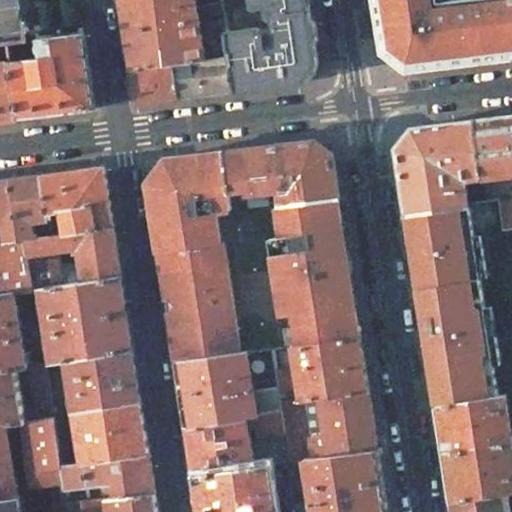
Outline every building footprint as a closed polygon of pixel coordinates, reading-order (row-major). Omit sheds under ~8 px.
[(121,0),(132,68),(205,59),(199,19),(213,16),(210,0),(121,0)] [(230,0),(222,0),(228,31),(228,33),(236,32),(230,0)] [(255,0),(256,5),(258,7),(269,6),(270,16),(272,18),(275,17),(275,16),(311,10),(309,0),(255,0)] [(408,70),(504,59),(511,57),(511,0),(454,0),(440,2),(439,0),(375,0),(376,1),(384,52),(408,70)] [(271,32),(263,33),(262,29),(261,28),(236,32),(228,33),(232,55),(237,91),(304,83),(319,63),(311,10),(275,16),(275,17),(277,26),(277,31),(271,32)] [(40,58),(13,62),(13,65),(21,118),(98,104),(85,34),(38,40),(40,58)] [(3,44),(6,66),(13,65),(13,62),(11,49),(10,44),(3,44)] [(138,103),(237,91),(232,55),(217,58),(216,58),(205,59),(132,68),(138,103)] [(0,66),(0,120),(21,118),(13,65),(6,66),(0,66)] [(511,115),(477,120),(484,177),(511,173),(511,115)] [(414,128),(399,148),(406,215),(470,205),(467,179),(484,177),(477,120),(444,124),(414,128)] [(313,141),(222,152),(228,191),(244,189),(244,192),(247,193),(276,189),(279,205),(294,203),(343,196),(333,156),(313,141)] [(229,273),(225,242),(222,242),(217,211),(231,210),(228,191),(222,152),(168,158),(150,182),(165,283),(172,283),(175,298),(170,301),(169,305),(172,310),(176,312),(179,327),(172,328),(177,361),(242,351),(237,318),(229,319),(227,305),(231,304),(227,274),(229,273)] [(105,169),(44,175),(49,212),(62,210),(64,224),(50,226),(52,235),(119,227),(105,169)] [(13,179),(22,240),(27,240),(52,235),(50,226),(49,212),(44,175),(13,179)] [(13,179),(0,180),(0,225),(0,226),(2,230),(3,230),(6,231),(7,236),(2,237),(3,243),(22,240),(13,179)] [(298,327),(300,344),(361,336),(356,304),(349,305),(347,290),(353,289),(346,243),(339,244),(337,230),(344,229),(343,196),(294,203),(279,205),(280,236),(272,237),(276,269),(284,268),(286,282),(279,284),(280,295),(283,314),(296,312),(298,327)] [(470,205),(406,215),(438,405),(499,395),(495,365),(501,364),(492,306),(486,307),(481,279),(488,278),(481,236),(475,237),(470,205)] [(52,235),(27,240),(37,289),(44,288),(65,284),(60,249),(76,247),(78,261),(84,260),(86,281),(123,275),(119,227),(52,235)] [(3,243),(0,243),(0,294),(20,291),(37,289),(27,240),(22,240),(3,243)] [(65,284),(44,288),(56,360),(70,357),(134,349),(123,275),(86,281),(65,284)] [(20,291),(0,294),(0,369),(21,366),(31,364),(20,291)] [(298,327),(283,329),(286,346),(295,345),(300,344),(298,327)] [(298,367),(278,370),(283,402),(294,401),(293,388),(301,387),(303,399),(308,399),(320,397),(370,390),(361,336),(300,344),(295,345),(298,367)] [(188,427),(248,417),(253,417),(283,411),(282,402),(283,402),(278,370),(275,348),(270,349),(269,347),(242,351),(177,361),(188,427)] [(134,349),(70,357),(77,413),(142,402),(134,349)] [(49,361),(33,364),(40,419),(56,417),(56,416),(49,361)] [(21,366),(0,369),(0,425),(10,424),(26,422),(28,421),(21,366)] [(283,402),(282,402),(283,411),(286,432),(289,449),(291,462),(379,450),(370,390),(320,397),(322,405),(326,404),(333,442),(328,443),(315,445),(308,399),(303,399),(294,401),(283,402)] [(499,395),(438,405),(446,452),(511,441),(511,407),(510,393),(499,395)] [(60,431),(58,432),(63,467),(92,462),(110,458),(150,451),(142,402),(77,413),(79,429),(60,431)] [(326,404),(322,405),(328,443),(333,442),(326,404)] [(283,411),(253,417),(256,437),(286,432),(283,411)] [(28,421),(26,422),(34,484),(65,480),(63,467),(58,432),(60,431),(58,416),(56,416),(56,417),(40,419),(28,421)] [(248,417),(188,427),(195,475),(255,467),(248,417)] [(23,511),(13,444),(10,424),(0,425),(0,511),(23,511)] [(511,441),(446,452),(453,500),(501,492),(511,490),(511,441)] [(291,462),(289,449),(261,453),(263,466),(271,465),(279,464),(291,462)] [(388,511),(379,450),(291,462),(295,488),(298,506),(298,511),(388,511)] [(92,462),(63,467),(65,480),(66,488),(69,505),(156,492),(150,451),(110,458),(114,482),(95,484),(92,462)] [(291,462),(279,464),(283,491),(295,488),(291,462)] [(255,467),(195,475),(201,511),(278,511),(278,509),(298,506),(295,488),(283,491),(275,492),(271,465),(263,466),(255,467)] [(159,511),(156,492),(69,505),(69,511),(159,511)] [(504,511),(501,492),(453,500),(455,511),(504,511)]
